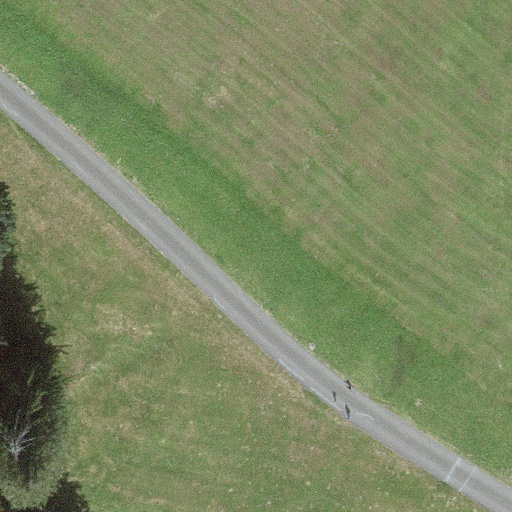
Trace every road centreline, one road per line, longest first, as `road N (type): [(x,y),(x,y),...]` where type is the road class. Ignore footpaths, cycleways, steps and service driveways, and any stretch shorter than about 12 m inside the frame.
road 1 (unclassified): [(0,88),(355,405),(511,508)]
road 2 (track): [(119,511),(0,473)]
